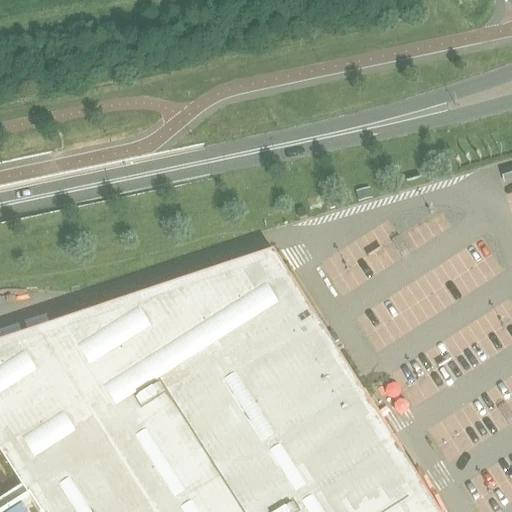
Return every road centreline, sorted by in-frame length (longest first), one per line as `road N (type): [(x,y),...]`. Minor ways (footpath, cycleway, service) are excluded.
road 1 (secondary): [(0,205),(312,139)]
road 2 (secondary): [(511,71),(312,139)]
road 3 (secondary): [(312,139),(511,101)]
